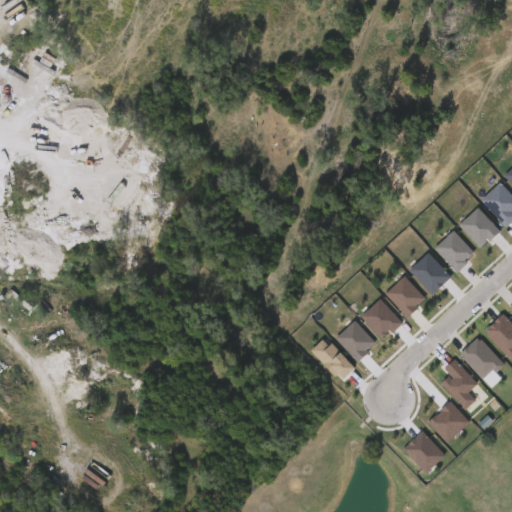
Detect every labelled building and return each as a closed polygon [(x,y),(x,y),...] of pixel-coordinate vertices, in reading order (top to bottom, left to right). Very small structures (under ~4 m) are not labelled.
[(486,184),(511,211),(511,173),(508,170),(498,180),(495,176),(486,184)] [(488,235),(507,217),(482,191),(463,209),(488,235)] [(441,234),(463,258),(482,239),(460,216),(441,234)] [(417,256),(438,280),(458,263),(436,239),(417,256)] [(415,303),(434,285),(411,261),(392,279),(415,303)] [(390,326),(409,308),(387,284),(368,302),(390,326)] [(490,317),(511,340),(511,302),(509,300),(490,317)] [(365,348),(384,330),(363,307),(343,325),(365,348)] [(491,367),(500,359),(498,357),(509,348),(485,322),(466,340),(491,367)] [(358,352),(337,329),(318,347),(340,370),(358,352)] [(324,390),(337,377),(307,345),(294,358),(324,390)] [(442,363),(465,388),(476,378),(479,381),(487,374),(460,345),(442,363)] [(460,392),(437,367),(426,377),(432,384),(423,392),(447,418),(458,408),(451,401),(460,392)] [(452,431),(432,410),(410,431),(430,452),(452,431)] [(428,465),(404,439),(385,458),(409,483),(428,465)]
